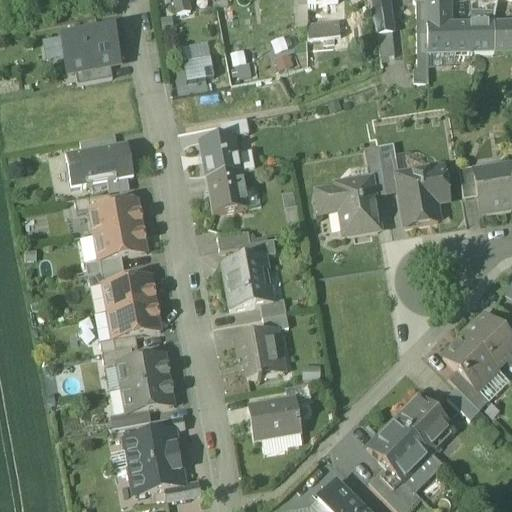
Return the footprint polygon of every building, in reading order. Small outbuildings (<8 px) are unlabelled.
[(187,0),(172,0),(176,18),(190,15),(187,0)] [(336,0),(306,0),(307,8),(337,6),(336,0)] [(386,0),(370,0),(372,13),(377,39),(391,36),(388,10),(386,0)] [(412,0),(412,5),(415,5),(416,75),(412,75),(413,87),(426,87),(424,0),(412,0)] [(425,0),(426,29),(449,28),(448,0),(425,0)] [(497,0),(471,0),(470,27),(492,27),(498,3),(498,2),(497,0)] [(511,26),(492,27),(493,55),(511,54),(511,26)] [(339,27),(306,30),(307,44),(323,43),(334,42),(340,41),(339,33),(339,27)] [(449,28),(426,29),(426,57),(493,55),(492,27),(449,28)] [(348,32),(339,33),(340,41),(349,40),(348,32)] [(363,32),(353,33),(356,53),(366,52),(363,32)] [(109,71),(118,69),(112,36),(61,46),(68,78),(74,77),(109,71)] [(340,41),(334,42),(334,47),(334,49),(350,47),(349,40),(340,41)] [(277,73),(292,67),(288,56),(273,62),(277,73)] [(109,71),(74,77),(77,89),(112,82),(109,71)] [(205,73),(186,77),(188,88),(207,84),(205,73)] [(207,84),(188,88),(190,98),(209,94),(207,84)] [(246,124),(220,129),(222,144),(235,141),(235,143),(248,140),(246,124)] [(118,186),(134,184),(129,149),(118,151),(116,141),(79,147),(81,158),(66,160),(72,194),(86,192),(85,185),(117,180),(118,186)] [(222,144),(200,148),(206,182),(241,176),(235,143),(235,141),(222,144)] [(393,149),(377,152),(385,200),(399,197),(396,180),(398,180),(393,149)] [(377,152),(363,154),(367,184),(369,184),(372,202),(385,200),(377,152)] [(474,179),(473,180),(476,201),(479,217),(503,213),(502,206),(511,204),(511,184),(510,170),(494,172),(494,176),(474,179)] [(398,180),(396,180),(399,197),(404,231),(438,226),(435,208),(447,206),(441,172),(398,180)] [(473,172),(458,174),(463,204),(476,201),(473,180),(474,179),(473,172)] [(241,176),(206,182),(213,220),(248,213),(241,176)] [(367,184),(332,190),(333,194),(314,197),(317,219),(337,216),(341,243),(377,237),(372,202),(369,184),(367,184)] [(293,197),(284,199),(287,211),(296,209),(293,197)] [(109,199),(74,205),(76,217),(88,215),(111,211),(109,199)] [(111,211),(88,215),(93,241),(142,232),(137,206),(111,211)] [(142,232),(93,241),(97,266),(121,262),(146,257),(142,232)] [(248,237),(217,242),(219,255),(238,252),(250,249),(248,237)] [(250,249),(238,252),(240,263),(264,259),(265,261),(275,259),(272,245),(250,249)] [(240,263),(221,267),(230,315),(260,310),(269,309),(269,307),(263,276),(267,275),(265,261),(264,259),(240,263)] [(97,266),(85,268),(87,280),(123,274),(121,262),(97,266)] [(123,274),(87,281),(89,292),(101,290),(125,286),(123,274)] [(125,286),(101,290),(106,317),(155,309),(150,281),(125,286)] [(283,305),(269,307),(269,309),(260,310),(262,322),(285,318),(283,305)] [(155,309),(106,317),(111,345),(134,341),(160,336),(155,309)] [(285,318),(262,322),(264,335),(276,333),(277,335),(288,333),(285,318)] [(511,365),(511,346),(485,319),(463,340),(497,374),(506,366),(509,368),(511,365)] [(264,335),(234,340),(238,359),(243,359),(247,383),(256,382),(256,383),(262,383),(261,381),(278,378),(273,354),(280,353),(277,335),(276,333),(264,335)] [(497,374),(463,340),(442,361),(456,376),(476,395),(477,395),(497,374)] [(111,345),(99,347),(101,359),(131,353),(137,352),(134,341),(111,345)] [(131,353),(101,359),(103,370),(115,368),(133,365),(131,353)] [(133,365),(115,368),(120,394),(169,385),(164,360),(133,365)] [(476,395),(456,376),(448,384),(456,393),(479,415),(488,406),(477,395),(476,395)] [(169,385),(120,394),(124,419),(124,420),(147,415),(174,411),(169,385)] [(309,389),(286,393),(288,405),(295,404),(295,405),(311,402),(309,389)] [(479,415),(456,393),(446,403),(469,425),(479,415)] [(449,433),(418,402),(396,425),(427,456),(449,433)] [(288,405),(248,412),(253,446),(300,438),(295,405),(295,404),(288,405)] [(147,415),(124,420),(124,419),(113,421),(115,434),(149,427),(150,427),(147,415)] [(150,427),(149,427),(151,439),(174,435),(178,434),(176,422),(150,427)] [(427,456),(396,425),(367,453),(385,471),(401,487),(402,486),(411,477),(423,489),(441,470),(427,456)] [(151,439),(127,443),(129,455),(125,456),(131,488),(135,487),(137,499),(164,494),(184,490),(181,474),(175,475),(170,452),(177,451),(174,435),(151,439)] [(401,487),(385,471),(376,480),(407,511),(409,511),(419,503),(402,486),(401,487)] [(407,511),(376,480),(368,489),(390,511),(407,511)] [(184,490),(164,494),(167,505),(194,500),(192,488),(184,490)] [(358,511),(334,488),(317,505),(323,511),(358,511)]
